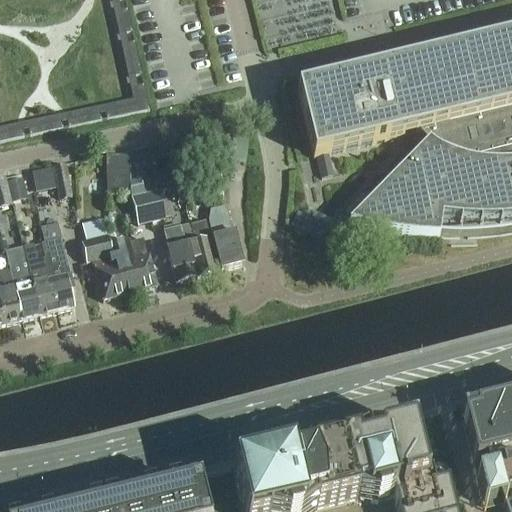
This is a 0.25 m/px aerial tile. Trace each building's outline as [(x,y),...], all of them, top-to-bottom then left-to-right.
[(297,28),(340,20),(336,0),(256,0),(262,27),(275,25),(274,23),(295,19),(297,28)] [(127,13),(117,15),(120,26),(129,24),(127,13)] [(129,24),(120,26),(122,38),(132,36),(129,24)] [(387,72),(296,93),(313,162),(403,140),(419,136),(419,137),(425,144),(428,146),(348,227),(358,230),(369,232),(379,234),(390,236),(400,238),(413,239),(421,240),(430,241),(438,241),(438,240),(441,223),(451,224),(461,225),(471,225),(480,226),(490,226),(500,225),(510,225),(511,224),(511,29),(507,31),(499,33),(492,36),(485,38),(478,41),(472,44),(465,48),(459,52),(452,56),(387,72)] [(134,45),(124,48),(126,59),(136,57),(134,45)] [(136,57),(126,59),(129,70),(139,68),(136,57)] [(139,68),(129,70),(131,81),(141,79),(139,68)] [(143,88),(133,91),(136,102),(146,100),(143,88)] [(146,100),(136,102),(139,116),(149,114),(146,100)] [(137,106),(126,109),(128,119),(139,116),(137,106)] [(126,109),(115,111),(117,121),(128,119),(126,109)] [(115,111),(104,113),(106,123),(117,121),(115,111)] [(99,114),(88,117),(90,127),(101,124),(99,114)] [(88,117),(77,119),(79,129),(90,127),(88,117)] [(66,121),(68,131),(79,129),(77,119),(66,121)] [(60,123),(49,125),(51,135),(62,133),(60,123)] [(51,135),(49,125),(38,127),(40,137),(51,135)] [(38,127),(27,130),(29,140),(40,137),(38,127)] [(11,133),(13,143),(24,141),(22,131),(11,133)] [(11,133),(0,135),(0,137),(2,145),(13,143),(11,133)] [(229,165),(245,168),(249,138),(233,136),(229,165)] [(217,138),(215,147),(224,148),(226,140),(217,138)] [(196,152),(187,142),(176,152),(185,162),(196,152)] [(129,159),(105,159),(105,199),(129,199),(129,159)] [(328,160),(316,162),(318,170),(330,167),(328,160)] [(53,172),(59,203),(71,200),(65,170),(53,172)] [(0,184),(0,210),(11,207),(5,183),(0,184)] [(7,186),(12,206),(27,203),(22,183),(7,186)] [(142,186),(144,198),(151,225),(165,222),(155,183),(142,186)] [(185,215),(187,192),(179,191),(177,206),(181,206),(180,215),(185,215)] [(151,225),(144,198),(130,201),(137,229),(151,225)] [(220,275),(242,270),(233,237),(231,238),(226,210),(210,214),(208,224),(210,235),(212,243),(220,275)] [(297,216),(290,230),(320,245),(327,231),(297,216)] [(120,296),(114,269),(110,270),(108,262),(112,260),(103,223),(82,228),(86,246),(80,248),(85,267),(92,265),(102,305),(119,301),(118,296),(120,296)] [(189,229),(191,241),(186,242),(196,281),(217,276),(209,243),(207,244),(206,236),(208,235),(205,225),(189,229)] [(57,228),(40,232),(44,247),(61,243),(57,228)] [(191,241),(189,229),(183,231),(183,230),(164,235),(168,254),(166,254),(174,287),(196,281),(186,242),(191,241)] [(40,247),(44,262),(48,276),(46,277),(56,317),(73,313),(68,293),(73,292),(61,243),(44,247),(40,247)] [(134,263),(131,264),(137,290),(136,291),(137,296),(156,291),(149,260),(147,260),(142,243),(130,246),(134,263)] [(32,248),(21,251),(25,268),(26,267),(39,321),(56,317),(46,277),(48,276),(44,262),(36,264),(32,248)] [(9,275),(21,326),(39,321),(26,267),(25,268),(21,251),(4,255),(9,275)] [(131,264),(114,269),(120,296),(118,296),(119,301),(137,296),(136,291),(137,290),(131,264)] [(0,276),(0,315),(4,330),(21,326),(13,293),(9,275),(0,276)] [(477,489),(482,506),(482,507),(483,509),(495,506),(496,511),(502,509),(503,510),(503,509),(504,511),(511,511),(511,406),(496,411),(493,411),(476,416),(473,416),(463,419),(460,419),(461,422),(464,435),(465,438),(468,451),(469,454),(472,468),(473,471),(476,470),(489,467),(493,479),(477,483),(477,482),(476,482),(475,483),(476,484),(478,489),(477,489)] [(290,460),(231,475),(239,505),(240,511),(453,511),(447,487),(433,490),(430,477),(424,478),(412,431),(377,440),(378,441),(356,446),(356,445),(343,448),(291,461),(290,460)] [(202,511),(199,498),(197,492),(184,495),(170,499),(116,511),(202,511)]
